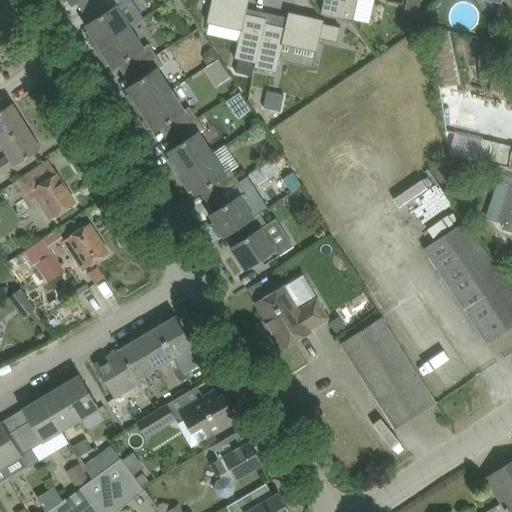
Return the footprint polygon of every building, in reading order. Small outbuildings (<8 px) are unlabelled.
[(98,18),(86,25),(90,31),(87,33),(97,49),(131,27),(118,6),(123,3),(120,0),(102,0),(91,8),(98,18)] [(212,0),(207,23),(210,23),(241,30),(239,40),(235,58),(238,59),(256,63),(266,18),(247,13),(248,8),(249,0),(212,0)] [(324,0),(321,13),(324,15),(353,21),(358,0),(324,0)] [(407,0),(404,18),(424,22),(419,0),(418,0),(407,0)] [(256,63),(255,67),(277,72),(284,44),(317,52),(320,38),(337,42),(341,27),(323,23),(324,19),(289,12),(288,17),(286,27),(267,23),(268,18),(266,18),(256,63)] [(131,27),(97,49),(107,64),(110,62),(114,68),(126,61),(132,70),(157,55),(150,44),(144,47),(131,27)] [(439,86),(459,90),(458,85),(462,84),(452,30),(429,34),(439,85),(439,86)] [(218,58),(211,47),(205,51),(204,58),(208,65),(218,58)] [(139,81),(127,88),(131,94),(128,96),(138,112),(172,90),(159,69),(164,66),(157,55),(132,70),(139,81)] [(255,67),(256,63),(238,59),(236,72),(253,76),(255,67)] [(482,70),(479,79),(489,82),(491,72),(482,70)] [(494,73),(490,91),(506,95),(510,76),(494,73)] [(234,75),(220,83),(238,116),(252,109),(234,75)] [(449,155),(501,167),(511,170),(511,101),(469,92),(459,90),(439,86),(445,133),(454,135),(449,155)] [(172,90),(138,112),(148,127),(151,125),(155,131),(167,124),(173,134),(198,118),(191,106),(186,110),(172,90)] [(281,111),(285,94),(268,90),(264,107),(281,111)] [(0,111),(0,142),(2,141),(27,126),(13,103),(0,111)] [(180,144),(169,152),(173,158),(169,160),(180,175),(214,153),(200,132),(205,129),(198,118),(173,134),(180,144)] [(0,143),(7,155),(0,159),(0,170),(2,173),(41,148),(27,126),(2,141),(0,142),(0,143)] [(214,153),(180,175),(190,190),(193,188),(196,195),(208,187),(215,197),(239,181),(232,170),(227,173),(214,153)] [(466,182),(449,156),(432,167),(449,193),(466,182)] [(32,171),(18,180),(31,200),(37,197),(44,209),(48,206),(55,217),(77,203),(49,160),(32,171)] [(511,170),(501,167),(497,181),(509,185),(497,220),(505,223),(504,228),(511,231),(511,170)] [(222,207),(210,215),(215,223),(212,225),(220,236),(223,234),(224,237),(236,229),(235,229),(255,217),(255,216),(242,196),(247,193),(239,181),(215,197),(222,207)] [(243,240),(231,247),(246,269),(261,259),(265,265),(280,255),(263,228),(268,225),(260,213),(255,216),(255,217),(235,229),(236,229),(243,240)] [(426,245),(488,342),(511,326),(511,291),(465,221),(426,245)] [(90,223),(65,240),(75,257),(79,254),(88,267),(110,253),(90,223)] [(43,239),(25,251),(34,265),(53,252),(43,239)] [(511,250),(494,250),(494,261),(511,261),(511,250)] [(296,309),(283,287),(256,303),(272,330),(269,332),(279,350),(310,331),(308,328),(326,316),(315,298),(296,309)] [(20,288),(8,298),(11,302),(24,318),(36,308),(24,292),(20,288)] [(351,328),(380,310),(369,292),(340,309),(351,328)] [(194,316),(190,310),(183,314),(187,321),(194,316)] [(164,323),(157,327),(181,367),(185,373),(204,362),(194,345),(176,315),(165,322),(164,323)] [(396,429),(436,403),(435,401),(382,317),(341,343),(378,401),(379,402),(396,429)] [(149,331),(139,338),(156,368),(168,361),(174,371),(179,379),(183,381),(188,378),(185,373),(181,367),(157,327),(150,331),(149,331)] [(127,345),(120,349),(140,383),(144,389),(151,385),(145,375),(156,368),(139,338),(128,344),(127,345)] [(120,349),(95,364),(115,398),(140,383),(120,349)] [(80,374),(61,386),(81,419),(100,408),(80,374)] [(61,386),(42,397),(62,431),(81,419),(61,386)] [(210,435),(238,420),(229,404),(225,406),(215,390),(181,410),(193,431),(204,424),(210,435)] [(29,422),(20,427),(32,448),(41,443),(62,431),(42,397),(22,408),(29,422)] [(147,438),(176,419),(167,404),(137,423),(147,438)] [(3,421),(0,422),(0,460),(3,466),(22,455),(29,467),(40,460),(32,448),(20,427),(10,433),(3,421)] [(93,449),(87,439),(73,447),(79,457),(93,449)] [(237,481),(264,463),(263,462),(263,463),(251,442),(250,441),(223,455),(224,456),(210,463),(217,476),(220,474),(222,477),(216,480),(215,488),(218,496),(227,498),(234,494),(235,486),(234,483),(237,481)] [(137,450),(127,454),(134,470),(144,466),(137,450)] [(93,478),(81,487),(99,511),(116,511),(123,507),(117,499),(140,483),(137,479),(121,458),(104,471),(93,478)] [(104,471),(95,458),(85,465),(93,478),(104,471)] [(511,511),(511,461),(486,478),(502,503),(486,511),(451,511),(452,511),(451,511),(511,511)] [(85,471),(72,479),(76,488),(90,480),(85,471)] [(137,479),(140,483),(142,485),(148,481),(143,474),(137,479)] [(99,511),(81,487),(49,511),(99,511)] [(250,494),(228,507),(230,511),(290,511),(279,492),(257,505),(250,494)]
